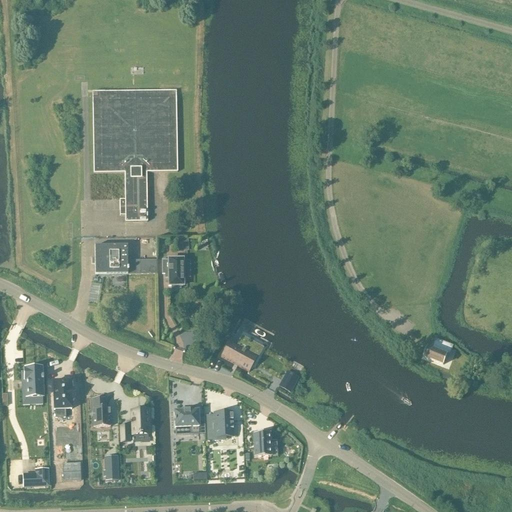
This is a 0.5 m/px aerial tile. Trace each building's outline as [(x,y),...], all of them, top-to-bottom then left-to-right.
[(124,200),(119,200),(119,210),(125,210),(125,223),(147,222),(146,173),(177,172),(176,91),(92,93),(93,174),(124,173),(124,200)] [(140,254),(131,254),(131,258),(131,262),(131,268),(131,275),(131,276),(141,276),(141,275),(141,272),(151,272),(151,275),(150,275),(152,275),(151,239),(140,239),(140,254)] [(175,252),(188,251),(188,240),(175,241),(175,252)] [(126,247),(94,247),(95,258),(95,265),(95,275),(101,275),(127,275),(126,268),(126,262),(126,258),(126,247)] [(182,260),(162,260),(162,274),(168,274),(168,287),(182,286),(182,260)] [(250,364),(259,347),(245,339),(239,348),(235,346),(228,343),(225,349),(221,357),(249,372),(253,365),(250,364)] [(428,349),(424,357),(443,365),(447,356),(446,356),(447,353),(450,354),(453,346),(436,339),(433,347),(434,348),(433,351),(428,349)] [(25,370),(23,370),(24,382),(25,382),(26,399),(42,398),(41,381),(43,381),(42,377),(41,377),(41,369),(38,369),(38,368),(33,368),(33,369),(25,370)] [(290,393),(294,386),(283,380),(279,387),(290,393)] [(70,390),(70,382),(61,382),(54,382),(55,383),(52,383),(54,411),(55,411),(55,418),(65,418),(65,410),(71,410),(71,402),(73,401),(73,390),(70,390)] [(110,428),(109,408),(105,408),(105,399),(92,400),(93,428),(110,428)] [(148,408),(132,409),(133,435),(149,434),(148,408)] [(183,411),(174,412),(174,419),(173,419),(173,421),(174,421),(174,428),(189,428),(189,434),(204,434),(204,419),(198,419),(198,411),(189,411),(183,411)] [(214,424),(207,424),(208,442),(216,441),(216,438),(233,437),(232,413),(214,414),(214,424)] [(129,426),(120,426),(121,444),(129,443),(129,426)] [(269,434),(253,435),(254,459),(270,458),(269,434)] [(117,481),(117,457),(104,458),(105,482),(117,481)] [(62,465),(63,483),(80,482),(80,464),(62,465)] [(36,475),(22,476),(23,488),(48,487),(47,470),(35,471),(36,475)]
